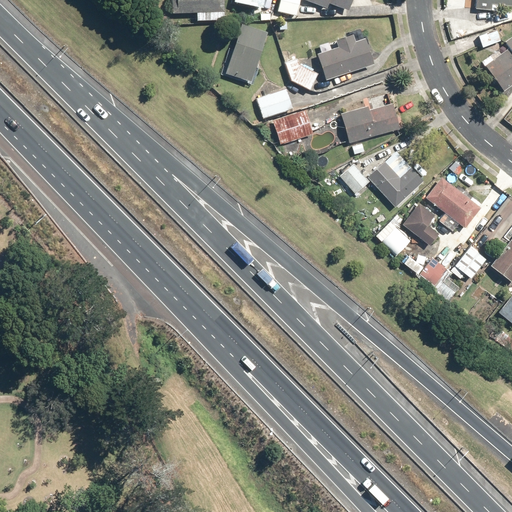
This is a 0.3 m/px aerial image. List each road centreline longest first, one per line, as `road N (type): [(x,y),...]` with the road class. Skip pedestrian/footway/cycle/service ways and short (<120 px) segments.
road 1 (motorway): [(64,86),(482,511)]
road 2 (motorway): [(64,86),(511,459)]
road 3 (motorway): [(398,511),(83,195)]
road 4 (motorway): [(369,511),(83,195)]
road 5 (residential): [(511,161),(445,91),(420,0)]
road 6 (motorway): [(83,195),(0,107)]
